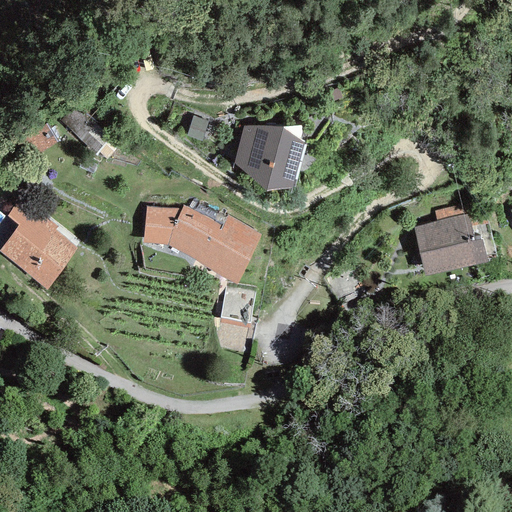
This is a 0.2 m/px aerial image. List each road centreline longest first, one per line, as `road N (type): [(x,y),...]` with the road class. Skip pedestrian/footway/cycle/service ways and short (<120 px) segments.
road 1 (track): [(153,86),(215,107),(357,64),(448,25),(470,0)]
road 2 (residential): [(511,287),(340,327)]
